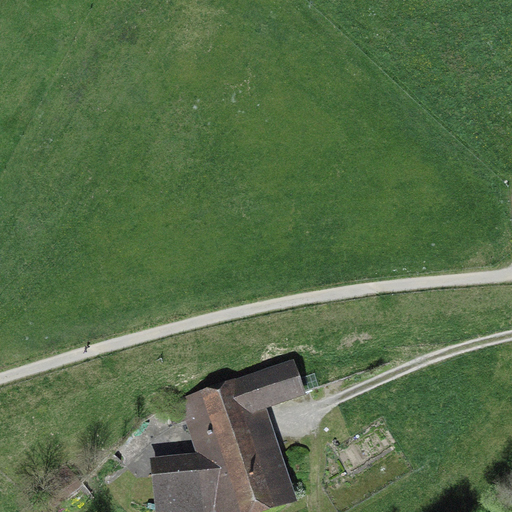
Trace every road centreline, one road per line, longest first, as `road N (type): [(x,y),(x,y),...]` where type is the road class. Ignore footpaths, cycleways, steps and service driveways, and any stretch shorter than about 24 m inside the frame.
road 1 (track): [(511,274),(252,308),(0,378)]
road 2 (track): [(511,334),(426,359),(278,423)]
